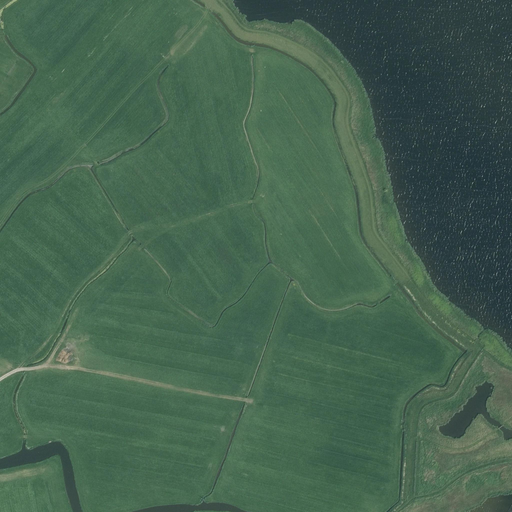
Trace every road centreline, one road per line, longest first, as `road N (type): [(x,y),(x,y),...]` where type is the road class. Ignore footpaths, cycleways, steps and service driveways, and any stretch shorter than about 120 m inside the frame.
road 1 (track): [(407,310),(381,289),(372,299),(320,302),(277,258),(257,201),(162,228),(85,297),(45,365)]
road 2 (track): [(250,401),(45,365)]
